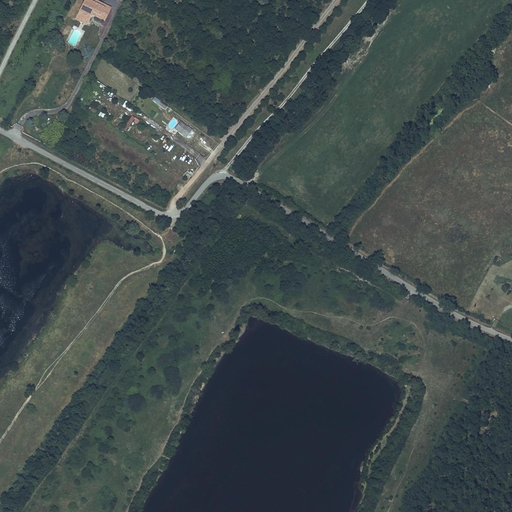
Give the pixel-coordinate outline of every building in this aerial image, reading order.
[(85,1),(77,16),(88,22),(92,15),(94,11),(97,12),(96,14),(106,19),(111,8),(104,5),(103,7),(97,3),(97,1),(94,0),(91,0),(90,3),(85,1)] [(94,11),(92,15),(104,21),(106,19),(96,14),(97,12),(94,11)] [(88,22),(77,16),(75,19),(87,25),(88,22)] [(253,55),(248,62),(251,64),(256,57),(253,55)] [(152,101),(164,110),(167,106),(154,97),(152,101)] [(135,119),(131,117),(123,129),(126,132),(133,122),(135,119)] [(179,124),(175,129),(185,137),(191,130),(187,127),(187,128),(181,123),(181,122),(179,120),(177,122),(179,124)] [(168,379),(177,376),(174,367),(165,370),(168,379)]
